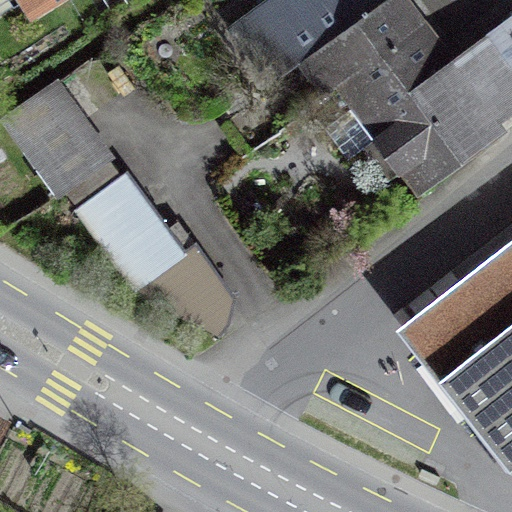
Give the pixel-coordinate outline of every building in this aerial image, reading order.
[(26,0),(33,10),(48,0),(26,0)] [(336,84),(412,28),(391,0),(270,0),(234,26),(261,63),(275,53),(289,72),(302,62),(324,92),(336,84)] [(511,16),(450,63),(495,123),(511,111),(511,16)] [(486,130),(495,123),(450,63),(442,69),(412,28),(336,84),(352,107),(331,123),(353,154),(364,146),(390,182),(402,173),(417,193),(492,138),(486,130)] [(5,119),(59,192),(106,158),(53,85),(5,119)] [(127,174),(79,209),(137,290),(222,332),(228,296),(195,248),(186,254),(127,174)] [(510,465),(511,466),(511,293),(427,361),(510,465)]
